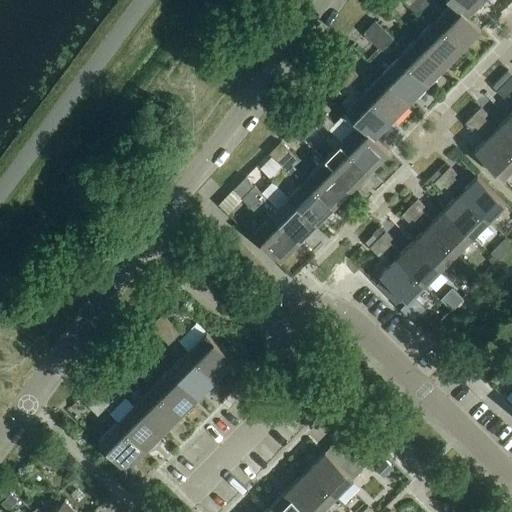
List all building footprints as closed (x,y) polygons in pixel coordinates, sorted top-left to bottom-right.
[(424,0),(413,0),(407,6),(416,15),(428,3),(424,0)] [(466,17),(466,16),(482,0),(448,0),(451,3),(452,3),(466,17)] [(434,21),(463,48),(480,30),(466,16),(466,17),(452,3),(451,3),(434,21)] [(363,33),(372,42),(384,30),(375,21),(363,33)] [(416,38),(445,66),(463,48),(434,21),(416,38)] [(384,30),(372,42),(381,51),(393,39),(384,30)] [(399,56),(427,84),(445,66),(416,38),(399,56)] [(381,74),(409,102),(427,84),(399,56),(381,74)] [(327,69),(336,78),(348,66),(339,57),(327,69)] [(348,66),(336,78),(345,87),(357,75),(348,66)] [(363,92),(392,119),(409,102),(381,74),(363,92)] [(503,98),(507,95),(511,89),(511,75),(496,91),(503,98)] [(373,138),(374,138),(392,119),(363,92),(344,111),(345,112),(359,125),(359,124),(373,138)] [(316,106),(304,118),(313,127),(319,122),(325,115),(316,106)] [(471,130),(475,127),(484,118),(487,115),(480,108),(464,123),(471,130)] [(388,152),(374,138),(373,138),(359,124),(359,125),(345,112),(334,124),(328,130),(334,136),(341,143),(369,171),(388,152)] [(334,124),(325,115),(319,122),(327,130),(328,130),(334,124)] [(313,127),(304,118),(296,126),(305,135),(313,127)] [(474,151),(502,179),(511,168),(511,155),(490,134),(495,129),(484,118),(475,127),(486,138),(474,151)] [(511,122),(507,118),(495,129),(490,134),(511,155),(511,122)] [(323,161),(351,189),(369,171),(341,143),(334,136),(328,141),(328,145),(334,150),(323,161)] [(268,154),(277,163),(289,151),(280,142),(268,154)] [(299,185),(288,197),(316,224),(333,207),(306,179),(292,166),(298,160),(289,151),(277,163),(286,171),(286,172),(299,185)] [(306,179),(333,207),(351,189),(323,161),(306,179)] [(440,189),(444,186),(453,177),(456,174),(449,167),(433,182),(440,189)] [(460,193),(488,221),(504,204),(476,176),(464,189),(460,193)] [(444,209),(472,237),(488,221),(460,193),(464,189),(453,177),(444,186),(455,198),(444,209)] [(233,189),(242,198),(254,187),(253,186),(245,178),(233,189)] [(254,187),(242,198),(247,203),(247,204),(264,221),(252,233),(279,261),(298,242),(257,201),(263,195),(254,186),(253,186),(254,187)] [(276,208),(263,195),(257,201),(298,242),(316,224),(288,197),(276,208)] [(408,222),(411,219),(420,210),(424,206),(417,199),(401,215),(408,222)] [(427,225),(455,253),(472,237),(444,209),(432,221),(427,225)] [(423,230),(411,242),(439,269),(455,253),(427,225),(432,221),(420,210),(411,219),(423,230)] [(376,254),(379,251),(388,242),(392,238),(385,231),(369,247),(376,254)] [(388,242),(379,251),(391,262),(379,275),(407,302),(423,286),(395,258),(400,253),(388,242)] [(411,242),(400,253),(395,258),(423,286),(439,269),(411,242)] [(495,247),(489,254),(496,261),(502,254),(495,247)] [(175,303),(167,310),(172,315),(180,307),(175,303)] [(150,326),(159,335),(171,323),(162,314),(150,326)] [(171,323),(159,335),(168,344),(180,332),(171,323)] [(206,333),(187,351),(215,379),(233,361),(206,333)] [(115,362),(124,371),(136,359),(127,350),(115,362)] [(187,351),(169,369),(197,397),(215,379),(187,351)] [(136,359),(124,371),(133,380),(145,368),(136,359)] [(169,369),(151,387),(180,415),(197,397),(169,369)] [(79,398),(88,407),(100,395),(91,386),(79,398)] [(151,387),(134,405),(162,433),(180,415),(151,387)] [(100,395),(88,407),(97,416),(109,404),(100,395)] [(134,405),(116,423),(144,451),(162,433),(134,405)] [(144,451),(116,423),(97,441),(125,469),(144,451)] [(325,451),(306,469),(334,497),(363,469),(351,457),(341,467),(325,451)] [(393,470),(384,461),(376,470),(384,478),(393,470)] [(306,469),(288,487),(313,511),(319,511),(334,497),(306,469)] [(313,511),(288,487),(270,505),(277,511),(313,511)] [(8,511),(17,501),(10,494),(0,504),(8,511)] [(75,511),(64,501),(52,511),(40,511),(36,508),(31,511),(75,511)]
